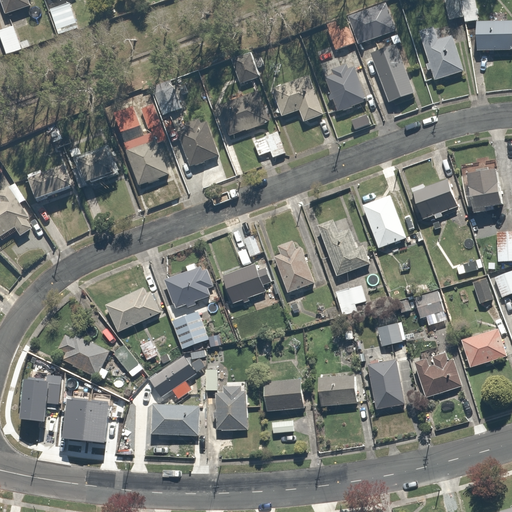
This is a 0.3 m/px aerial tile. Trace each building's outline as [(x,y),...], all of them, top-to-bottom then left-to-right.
[(0,0),(0,12),(5,10),(7,15),(32,6),(29,0),(0,0)] [(446,0),(452,22),(466,18),(461,2),(460,0),(446,0)] [(474,0),(467,0),(461,2),(466,18),(468,24),(480,20),(474,0)] [(71,3),(52,9),(61,37),(80,31),(71,3)] [(348,19),(326,28),(335,51),(358,42),(348,19)] [(511,20),(477,22),(478,54),(511,52),(511,20)] [(452,22),(419,32),(433,80),(466,70),(452,22)] [(15,27),(0,32),(0,36),(8,58),(25,52),(15,27)] [(377,43),(381,54),(372,57),(391,105),(416,95),(404,66),(393,36),(377,43)] [(260,77),(251,52),(231,59),(240,84),(260,77)] [(336,103),(340,113),(370,102),(351,53),(321,65),(326,77),(322,78),(326,89),(330,87),(333,94),(329,95),(333,105),(336,103)] [(312,77),(273,91),(284,120),(303,113),(307,124),(326,117),(312,77)] [(150,89),(156,106),(161,118),(184,109),(173,80),(150,89)] [(260,92),(220,107),(231,137),(272,122),(260,92)] [(141,111),(149,133),(157,130),(164,127),(161,118),(156,106),(141,111)] [(207,120),(176,132),(190,169),(221,157),(207,120)] [(149,133),(125,142),(142,189),(175,176),(157,130),(149,133)] [(272,152),(275,161),(289,155),(280,133),(253,144),(259,158),(272,152)] [(111,150),(79,163),(88,187),(121,174),(111,150)] [(40,173),(28,177),(38,206),(75,193),(67,169),(42,178),(40,173)] [(500,171),(469,178),(476,214),(508,208),(500,171)] [(451,179),(413,193),(423,224),(462,210),(451,179)] [(0,239),(14,231),(18,238),(33,229),(9,191),(0,196),(0,239)] [(394,196),(364,206),(379,249),(408,239),(394,196)] [(340,234),(336,221),(321,226),(339,277),(372,265),(366,246),(358,249),(351,230),(340,234)] [(511,230),(497,231),(498,265),(511,264),(511,230)] [(257,234),(244,239),(251,259),(264,254),(257,234)] [(282,255),(274,259),(289,295),(318,283),(304,249),(299,252),(294,241),(279,247),(282,255)] [(466,263),(450,269),(456,284),(471,279),(466,263)] [(215,287),(208,268),(203,269),(202,265),(164,279),(173,304),(174,304),(176,308),(186,304),(188,307),(195,304),(194,301),(210,295),(208,289),(215,287)] [(267,291),(275,288),(268,268),(260,271),(258,266),(225,278),(235,306),(268,294),(267,291)] [(511,269),(495,278),(505,299),(511,296),(511,269)] [(488,275),(472,282),(481,305),(498,299),(488,275)] [(356,306),(370,301),(364,285),(337,294),(345,318),(358,314),(356,306)] [(160,313),(151,291),(146,293),(144,287),(105,304),(118,332),(160,313)] [(438,291),(414,298),(420,318),(444,311),(438,291)] [(300,301),(289,306),(293,316),(304,312),(300,301)] [(209,339),(198,311),(171,321),(182,349),(209,339)] [(398,323),(377,328),(381,346),(402,342),(398,323)] [(502,332),(462,344),(470,370),(510,358),(502,332)] [(102,368),(110,351),(75,334),(72,339),(64,335),(58,348),(66,352),(62,360),(104,381),(109,371),(102,368)] [(219,335),(209,337),(211,347),(221,345),(219,335)] [(151,341),(141,348),(150,363),(161,356),(151,341)] [(126,345),(115,354),(134,378),(145,369),(126,345)] [(429,367),(427,359),(415,362),(426,397),(462,386),(454,359),(449,361),(446,352),(432,356),(435,365),(429,367)] [(197,374),(185,357),(150,382),(162,399),(197,374)] [(396,360),(367,365),(376,409),(405,404),(396,360)] [(220,371),(207,371),(208,393),(220,393),(220,371)] [(23,380),(19,419),(43,421),(45,403),(58,404),(61,377),(47,375),(46,382),(23,380)] [(356,375),(318,379),(321,410),(359,406),(356,375)] [(227,396),(218,396),(219,415),(215,415),(215,422),(218,422),(219,434),(250,434),(250,382),(227,382),(227,396)] [(308,382),(266,385),(268,413),(309,410),(308,382)] [(67,399),(63,438),(84,440),(88,402),(67,399)] [(88,402),(84,440),(104,443),(108,404),(88,402)] [(201,406),(154,404),(153,439),(200,441),(201,406)] [(296,420),(274,421),(274,435),(297,434),(296,420)]
